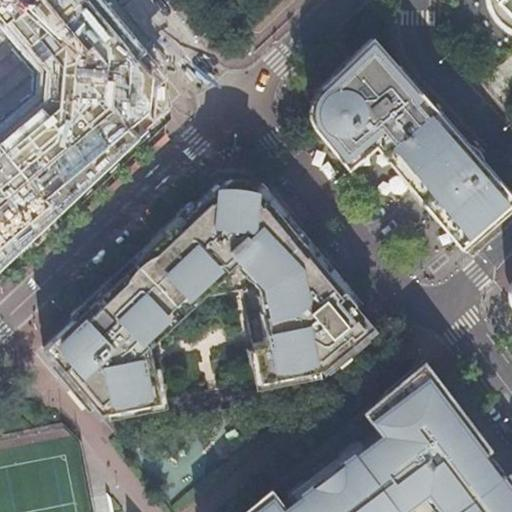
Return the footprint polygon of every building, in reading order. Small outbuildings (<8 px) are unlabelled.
[(0,0),(0,264),(55,212),(48,204),(133,132),(127,125),(128,125),(128,124),(131,122),(131,121),(132,121),(137,116),(139,112),(140,109),(141,107),(143,101),(145,101),(148,100),(150,98),(152,95),(152,90),(150,88),(148,85),(145,84),(144,76),(140,67),(135,60),(134,60),(134,58),(133,58),(141,50),(109,10),(89,27),(71,6),(78,0),(71,0),(69,2),(66,0),(0,0)] [(109,10),(100,0),(78,0),(71,6),(89,27),(109,10)] [(228,0),(250,28),(279,0),(228,0)] [(511,0),(486,0),(490,11),(498,22),(503,26),(510,29),(511,29),(511,0)] [(446,219),(466,243),(511,201),(369,41),(316,92),(314,129),(343,164),(362,148),(374,137),(397,163),(446,219)] [(136,136),(133,132),(48,204),(55,212),(136,136)] [(290,229),(253,184),(235,183),(218,182),(50,341),(42,348),(61,370),(98,415),(167,401),(160,364),(153,366),(150,353),(157,352),(155,344),(203,299),(228,294),(227,288),(240,286),(241,291),(249,331),(256,330),(258,343),(252,344),(260,383),(321,370),(371,328),(330,278),(311,255),(290,229)] [(240,286),(227,288),(228,294),(233,293),(241,291),(240,286)] [(256,330),(249,331),(250,338),(252,344),(258,343),(256,330)] [(157,352),(150,353),(153,366),(160,364),(158,357),(157,352)] [(430,388),(415,369),(378,400),(385,411),(377,417),(387,431),(380,437),(362,450),(354,456),(350,450),(340,458),(330,466),(334,471),(321,481),(317,476),(306,484),(296,491),(300,496),(293,502),(290,505),(279,511),(276,511),(268,501),(255,510),(253,506),(245,511),(396,511),(397,511),(420,494),(425,490),(429,494),(484,452),(434,385),(430,388)] [(385,411),(378,400),(362,414),(380,437),(387,431),(377,417),(385,411)] [(362,450),(353,440),(337,453),(340,458),(350,450),(354,456),(362,450)] [(450,511),(501,474),(484,452),(429,494),(442,511),(450,511)] [(330,466),(326,461),(313,471),(317,476),(321,481),(334,471),(330,466)] [(511,511),(511,488),(501,474),(450,511),(511,511)] [(306,484),(302,479),(285,492),(293,502),(300,496),(296,491),(306,484)] [(420,494),(433,511),(442,511),(429,494),(425,490),(420,494)]
